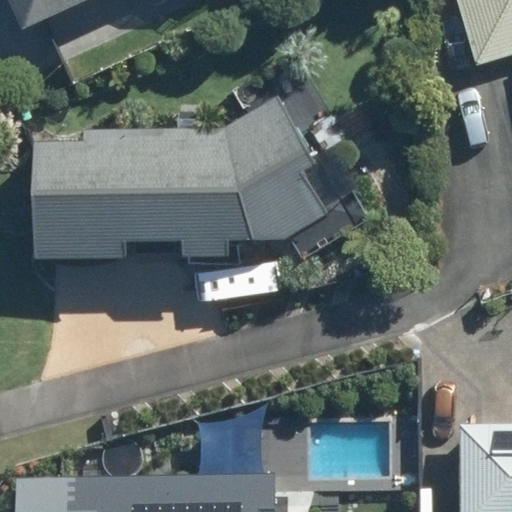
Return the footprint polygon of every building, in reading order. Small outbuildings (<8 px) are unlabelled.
[(30,0),(37,13),(66,0),(30,0)] [(195,0),(142,0),(154,23),(196,1),(195,0)] [(200,0),(208,16),(234,5),(231,0),(200,0)] [(511,0),(468,0),(485,58),(511,50),(511,0)] [(248,227),(298,225),(345,202),(286,89),(237,119),(106,120),(105,130),(51,130),(52,246),(143,245),(248,243),(248,227)] [(511,511),(511,416),(473,418),(473,511),(511,511)] [(291,511),(290,466),(79,470),(79,511),(291,511)]
